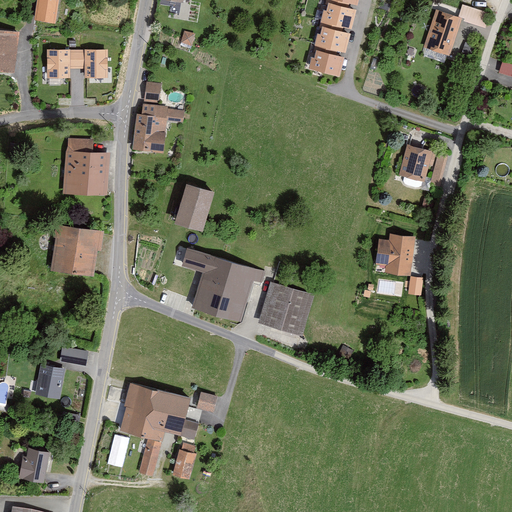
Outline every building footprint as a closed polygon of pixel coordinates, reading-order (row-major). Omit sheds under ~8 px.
[(58,0),(37,0),(34,19),(55,22),(58,0)] [(360,9),(332,2),(330,11),(327,11),(324,21),(355,29),(360,9)] [(466,4),(462,15),(465,16),(463,21),(487,28),(492,12),(466,4)] [(462,15),(439,8),(427,47),(453,54),(463,21),(465,16),(462,15)] [(354,32),(326,26),(324,35),(321,34),(319,44),(349,51),(354,32)] [(21,31),(0,28),(0,69),(16,72),(21,31)] [(185,30),(182,41),(193,44),(196,33),(185,30)] [(70,48),(48,48),(48,75),(70,75),(70,48)] [(108,75),(107,48),(86,48),(86,75),(108,75)] [(346,57),(320,51),(318,58),(315,57),(312,68),(341,75),(346,57)] [(511,62),(505,61),(502,71),(511,74),(511,62)] [(159,90),(147,89),(146,99),(159,100),(159,90)] [(170,105),(144,102),(143,113),(140,112),(136,148),(165,152),(169,115),(184,117),(185,110),(169,108),(170,105)] [(95,138),(69,137),(67,191),(110,193),(111,152),(95,152),(95,138)] [(439,151),(411,144),(403,174),(431,181),(439,151)] [(218,192),(190,183),(178,222),(206,230),(218,192)] [(106,231),(60,224),(53,269),(99,276),(106,231)] [(417,236),(392,233),(391,239),(382,238),(379,263),(389,264),(388,271),(412,274),(417,236)] [(266,270),(190,247),(185,264),(204,270),(193,305),(243,320),(255,278),(263,280),(266,270)] [(316,293),(272,280),(260,321),(304,334),(316,293)] [(91,351),(65,345),(62,359),(88,365),(91,351)] [(67,369),(43,364),(38,392),(62,397),(67,369)] [(189,399),(131,384),(119,430),(149,438),(140,472),(155,476),(167,430),(194,437),(201,410),(187,406),(189,399)] [(217,397),(202,393),(198,407),(214,411),(217,397)] [(53,450),(31,446),(29,457),(26,457),(22,477),(46,482),(53,450)] [(197,454),(180,450),(174,475),(191,479),(197,454)]
